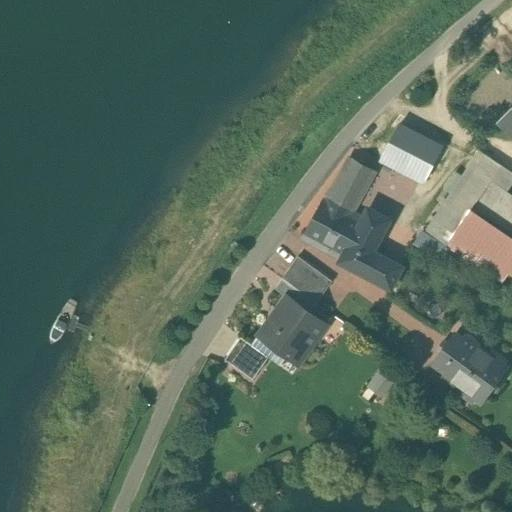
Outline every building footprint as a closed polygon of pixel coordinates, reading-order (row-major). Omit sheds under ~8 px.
[(511,110),(497,126),(511,140),(511,110)] [(448,149),(400,116),(369,162),(417,195),(448,149)] [(511,184),(511,177),(477,154),(423,234),(511,293),(511,198),(506,194),(511,184)] [(348,160),(305,236),(342,256),(336,267),(387,294),(400,269),(378,257),(393,227),(358,210),(377,177),(348,160)] [(332,284),(297,258),(278,285),(312,310),(332,284)] [(330,327),(284,296),(254,341),(300,372),(330,327)] [(507,368),(455,332),(429,370),(480,406),(507,368)] [(266,363),(236,342),(222,361),(251,383),(266,363)] [(381,394),(394,376),(380,367),(368,385),(381,394)]
